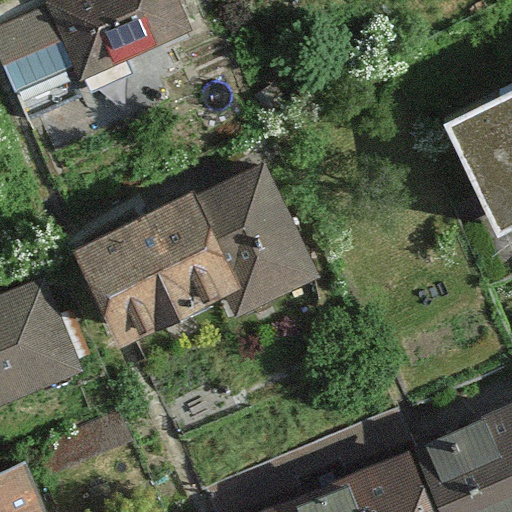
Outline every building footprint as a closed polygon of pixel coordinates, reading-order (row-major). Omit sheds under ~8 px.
[(187,0),(65,0),(0,29),(0,37),(32,110),(203,34),(187,0)] [(511,79),(444,112),(496,221),(511,213),(511,79)] [(268,153),(84,241),(134,345),(318,257),(268,153)] [(22,284),(0,292),(0,389),(55,368),(22,284)] [(454,511),(511,511),(511,414),(428,451),(454,511)] [(454,511),(428,451),(286,511),(454,511)] [(45,511),(22,457),(0,466),(0,511),(45,511)]
